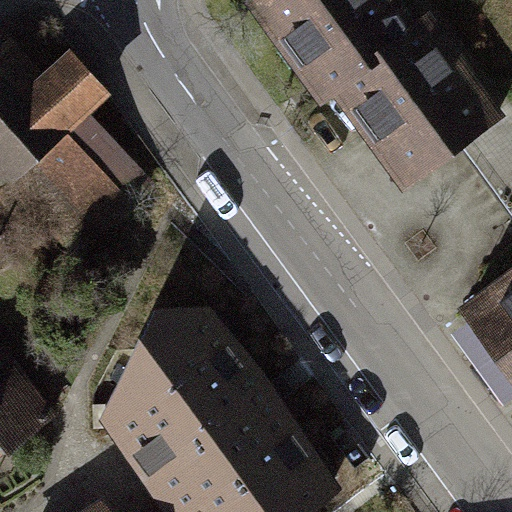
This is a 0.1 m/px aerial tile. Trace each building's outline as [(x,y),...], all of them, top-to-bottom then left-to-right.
[(400,0),(258,0),(318,84),(335,72),(407,174),(504,105),(431,2),(411,16),(400,0)] [(14,36),(0,47),(0,180),(40,227),(83,191),(114,227),(164,185),(100,110),(112,100),(74,55),(49,77),(14,36)] [(0,219),(0,258),(20,240),(0,219)] [(511,264),(458,301),(511,380),(511,264)] [(140,463),(73,511),(317,511),(352,487),(216,302),(166,303),(107,424),(140,463)] [(0,332),(0,457),(58,417),(0,332)]
